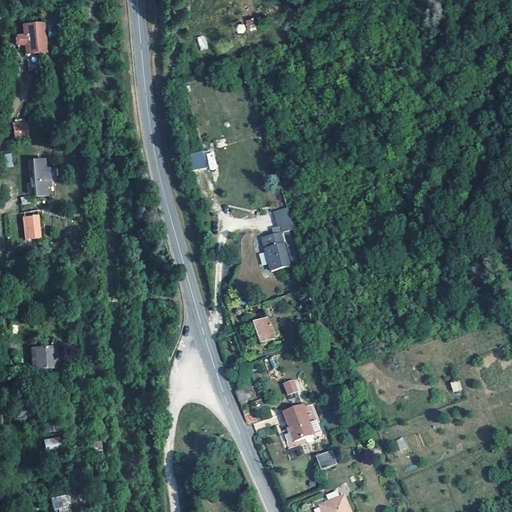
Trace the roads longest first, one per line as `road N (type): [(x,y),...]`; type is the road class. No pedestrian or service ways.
road 1 (secondary): [(137,0),(165,201),(226,394),(275,511)]
road 2 (track): [(211,348),(188,375),(172,419),(174,511)]
